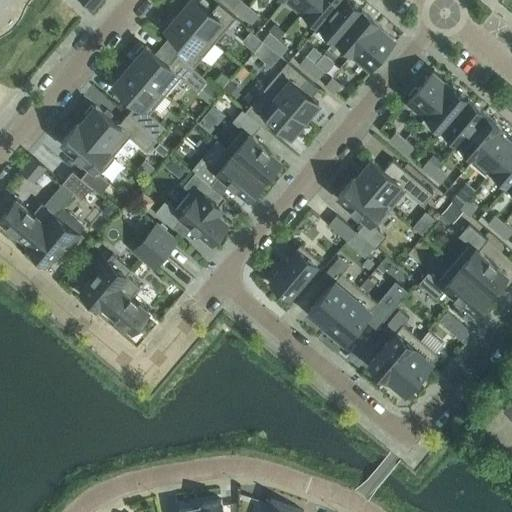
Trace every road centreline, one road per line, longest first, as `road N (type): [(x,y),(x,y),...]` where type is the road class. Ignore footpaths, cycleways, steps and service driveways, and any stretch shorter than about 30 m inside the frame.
road 1 (residential): [(511,315),(407,437),(221,277)]
road 2 (residential): [(443,19),(221,277)]
road 3 (residential): [(73,511),(156,476),(231,469),(265,471),(361,511)]
road 4 (residential): [(203,297),(137,372),(0,261)]
road 5 (residential): [(133,0),(0,158)]
